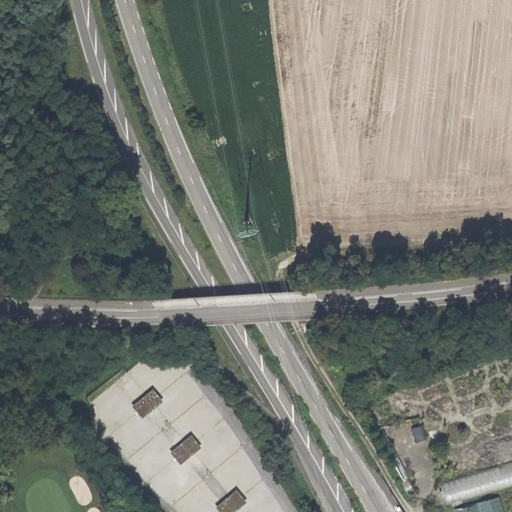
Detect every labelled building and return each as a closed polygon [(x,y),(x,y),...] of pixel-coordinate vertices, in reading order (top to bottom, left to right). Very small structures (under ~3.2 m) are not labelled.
[(154,391),(134,407),(143,419),(164,403),(154,391)] [(193,437),(172,454),(182,465),(202,449),(193,437)] [(442,502),(511,485),(511,462),(437,480),(442,502)] [(171,485),(180,496),(191,486),(181,475),(171,485)] [(238,491),(217,507),(221,511),(235,511),(248,503),(238,491)]
